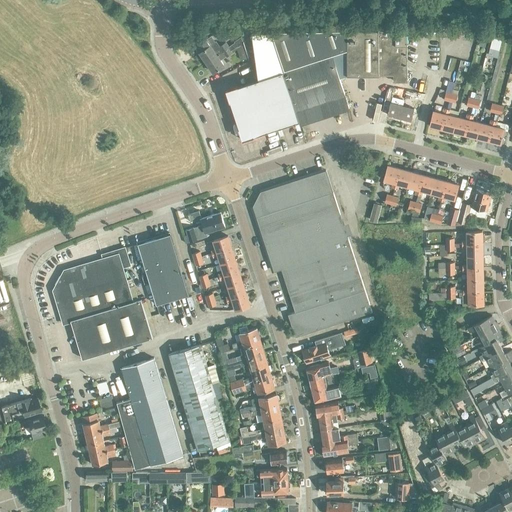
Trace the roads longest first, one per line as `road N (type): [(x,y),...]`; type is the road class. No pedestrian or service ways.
road 1 (residential): [(76,511),(73,468),(24,275),(48,242),(228,179)]
road 2 (unclassified): [(511,175),(368,138),(228,179)]
road 3 (residential): [(308,511),(300,407),(268,306)]
road 4 (unclassified): [(228,179),(208,121),(161,42),(161,3)]
road 5 (residential): [(228,179),(268,306)]
road 6 (residential): [(503,305),(498,236),(511,186)]
